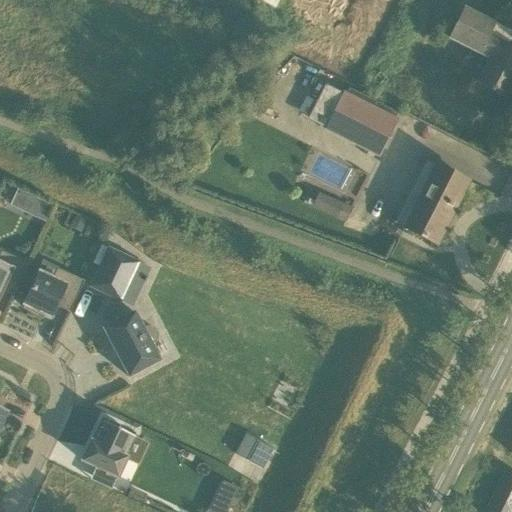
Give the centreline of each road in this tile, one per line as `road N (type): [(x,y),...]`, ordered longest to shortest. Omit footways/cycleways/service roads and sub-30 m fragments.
road 1 (residential): [(0,345),(42,364),(63,398),(9,511)]
road 2 (primary): [(425,511),(511,339)]
